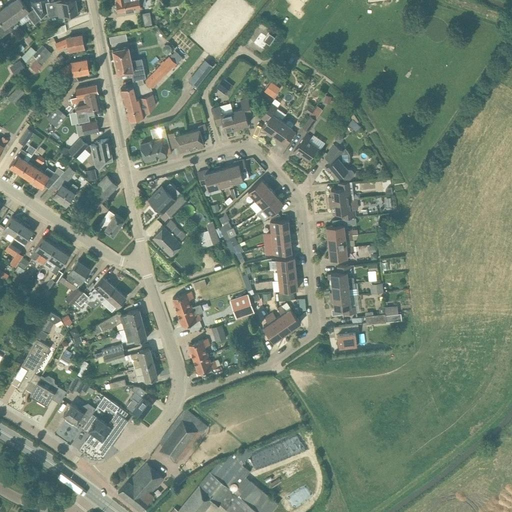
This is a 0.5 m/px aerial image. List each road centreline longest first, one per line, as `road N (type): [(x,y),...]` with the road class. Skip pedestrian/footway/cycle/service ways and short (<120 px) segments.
road 1 (residential): [(179,393),(270,362),(314,333),(303,203),(252,146),(127,177)]
road 2 (residential): [(127,177),(93,0)]
road 3 (residential): [(143,261),(109,257),(0,182)]
road 4 (residential): [(179,393),(143,261)]
road 5 (residential): [(95,476),(153,433),(179,393)]
